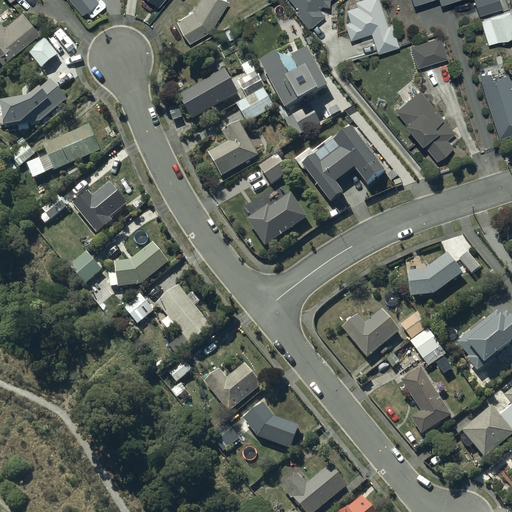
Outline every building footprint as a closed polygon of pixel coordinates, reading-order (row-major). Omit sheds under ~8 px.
[(98,0),(72,0),(83,13),(98,0)] [(225,0),(197,0),(191,11),(175,20),(188,42),(208,30),(226,0),(225,0)] [(290,0),(299,9),(295,14),(308,28),(323,14),(318,8),(321,5),(327,5),(328,0),(290,0)] [(343,22),(348,39),(369,33),(374,53),(397,46),(391,24),(388,25),(380,0),(353,0),(355,6),(344,9),(348,21),(343,22)] [(504,0),(475,0),(481,19),(508,10),(504,0)] [(511,22),(509,11),(480,21),(487,44),(511,35),(511,22)] [(1,26),(0,25),(0,62),(35,34),(18,13),(1,26)] [(409,45),(416,67),(448,56),(442,35),(409,45)] [(40,69),(57,56),(44,40),(27,54),(40,69)] [(262,63),(287,109),(329,87),(308,48),(292,57),(301,73),(290,78),(278,55),(262,63)] [(250,61),(241,66),(247,77),(256,71),(250,61)] [(499,136),(511,131),(511,81),(508,70),(493,75),(490,67),(478,71),(499,136)] [(223,71),(176,97),(190,121),(237,95),(223,71)] [(247,77),(238,82),(247,98),(263,89),(266,88),(256,71),(247,77)] [(56,109),(64,101),(49,82),(24,102),(0,105),(0,126),(1,129),(38,124),(42,120),(45,123),(58,112),(56,109)] [(275,110),(263,89),(247,98),(237,104),(248,125),(275,110)] [(419,89),(417,90),(404,101),(394,109),(402,120),(400,121),(418,143),(420,141),(434,160),(452,146),(446,138),(454,133),(419,89)] [(319,125),(308,107),(282,121),(292,139),(319,125)] [(256,131),(245,137),(237,123),(219,133),(225,144),(206,154),(219,178),(256,157),(254,153),(263,149),(262,146),(264,145),(256,131)] [(54,172),(99,152),(87,127),(42,147),(45,158),(37,161),(43,174),(51,171),(54,172)] [(331,204),(344,194),(336,183),(355,168),(368,185),(386,172),(353,128),(334,141),(341,149),(322,163),(316,155),(302,166),(331,204)] [(11,160),(8,162),(15,170),(17,168),(18,169),(35,155),(26,145),(10,159),(11,160)] [(260,167),(272,184),(288,173),(277,156),(260,167)] [(382,183),(384,190),(401,184),(399,180),(393,182),(392,179),(382,183)] [(108,219),(124,206),(108,185),(91,199),(86,194),(71,206),(95,235),(110,223),(108,219)] [(245,222),(263,248),(306,219),(289,195),(267,210),(266,207),(245,222)] [(49,220),(65,208),(56,198),(41,211),(49,220)] [(116,285),(141,283),(168,262),(152,243),(130,260),(114,261),(116,285)] [(458,261),(469,275),(478,268),(466,254),(458,261)] [(100,271),(85,255),(69,269),(84,286),(100,271)] [(408,297),(432,295),(460,274),(445,255),(423,271),(406,273),(408,297)] [(156,305),(188,345),(210,328),(178,287),(156,305)] [(138,296),(123,309),(137,325),(152,312),(138,296)] [(356,316),(340,329),(365,360),(398,333),(381,312),(364,325),(356,316)] [(399,325),(410,340),(427,328),(416,313),(399,325)] [(471,331),(459,341),(457,339),(452,344),(454,346),(451,348),(463,362),(462,364),(472,376),(479,370),(480,371),(492,361),(503,351),(502,349),(511,340),(511,322),(504,313),(498,318),(494,313),(484,321),(482,318),(469,329),(471,331)] [(409,342),(425,366),(444,354),(428,329),(409,342)] [(166,373),(175,383),(190,371),(182,360),(166,373)] [(219,370),(202,382),(227,414),(259,388),(242,366),(226,378),(219,370)] [(420,435),(449,416),(419,369),(399,382),(419,412),(409,418),(420,435)] [(460,431),(463,435),(458,439),(466,449),(471,445),(483,458),(511,433),(511,388),(502,396),(510,406),(498,416),(490,406),(460,431)] [(241,419),(255,438),(289,450),(297,427),(272,418),(261,404),(241,419)] [(209,435),(222,452),(238,439),(225,423),(209,435)] [(291,499),(301,511),(314,511),(346,486),(329,464),(306,483),(297,472),(279,487),(289,500),(291,499)] [(375,511),(362,496),(342,511),(375,511)]
